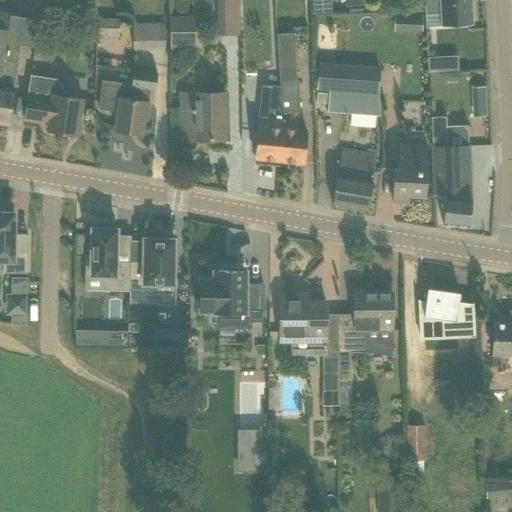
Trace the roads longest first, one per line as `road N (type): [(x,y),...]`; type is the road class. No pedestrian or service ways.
road 1 (tertiary): [(506,258),(0,169)]
road 2 (residential): [(511,167),(503,0)]
